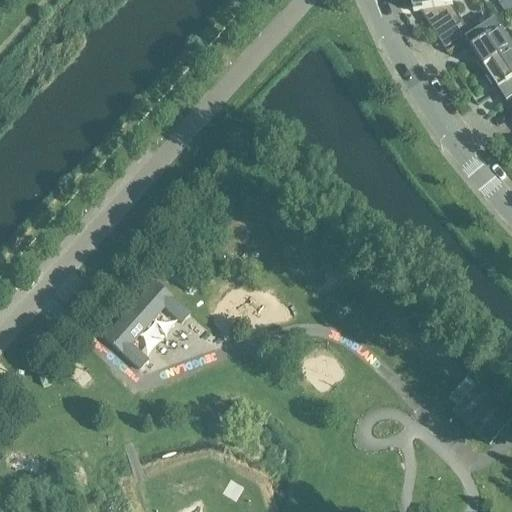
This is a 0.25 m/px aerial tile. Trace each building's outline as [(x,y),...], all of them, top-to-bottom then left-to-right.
[(452,0),(411,0),(412,5),(415,5),(432,31),(434,30),(447,49),(470,34),(452,8),(452,0)] [(475,60),(484,74),(511,55),(511,48),(502,34),(505,32),(498,20),(466,41),(477,59),(475,60)] [(511,55),(484,74),(492,87),(494,86),(507,105),(511,102),(511,55)] [(154,284),(104,340),(139,371),(147,362),(130,347),(163,309),(181,325),(189,316),(154,284)] [(454,410),(490,442),(504,426),(469,395),(454,410)]
